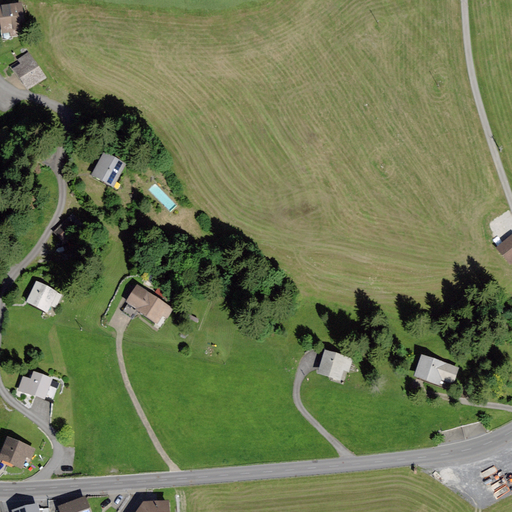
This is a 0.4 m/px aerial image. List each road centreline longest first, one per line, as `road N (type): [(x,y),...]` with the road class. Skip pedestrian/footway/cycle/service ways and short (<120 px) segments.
road 1 (tertiary): [(32,487),(435,455),(511,431)]
road 2 (residential): [(0,83),(52,104),(65,120),(62,201),(9,280),(0,322)]
road 3 (residential): [(0,385),(56,440),(56,459),(32,487)]
